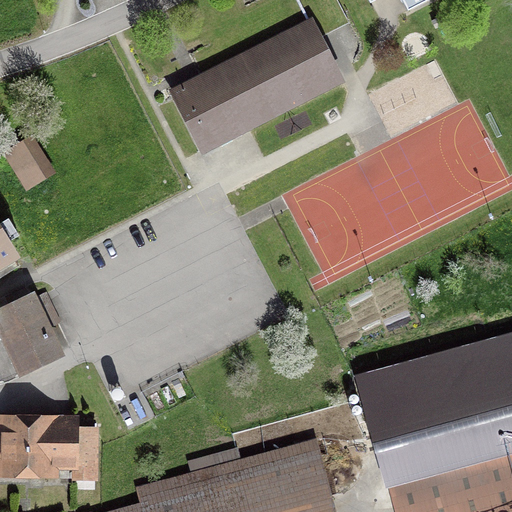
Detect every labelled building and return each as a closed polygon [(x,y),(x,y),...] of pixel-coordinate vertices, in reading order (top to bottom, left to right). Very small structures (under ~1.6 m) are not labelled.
[(403,0),(408,9),(425,0),(403,0)] [(339,80),(310,23),(292,32),(291,30),(281,35),(282,37),(174,92),(203,149),(339,80)] [(7,152),(28,186),(50,173),(29,139),(7,152)] [(0,259),(12,252),(0,234),(0,259)] [(21,285),(7,292),(12,303),(26,296),(21,285)] [(12,303),(0,308),(0,318),(25,370),(59,354),(31,294),(26,296),(12,303)] [(387,480),(511,445),(511,335),(359,377),(387,480)] [(3,425),(2,465),(74,465),(74,478),(95,478),(95,428),(76,427),(76,420),(52,420),(52,426),(3,425)] [(511,511),(511,445),(387,480),(395,511),(511,511)] [(336,511),(320,450),(150,495),(154,511),(336,511)]
